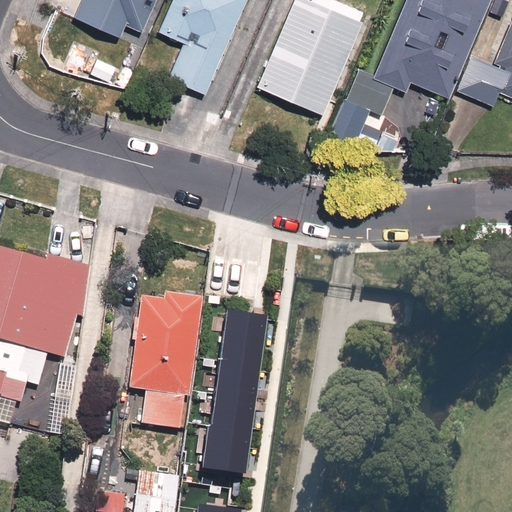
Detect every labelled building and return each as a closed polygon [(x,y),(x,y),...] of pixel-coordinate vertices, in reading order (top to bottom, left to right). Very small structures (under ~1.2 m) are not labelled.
[(123,27),(138,34),(154,0),(73,0),(65,18),(116,43),(123,27)] [(166,0),(153,32),(176,42),(162,77),(204,95),(243,0),(166,0)] [(342,0),(289,0),(250,84),(315,115),(364,10),(342,0)] [(401,0),(369,72),(407,90),(409,87),(443,102),(486,6),(473,0),(401,0)] [(511,4),(489,63),(469,55),(453,95),(494,112),(499,101),(511,105),(511,4)] [(382,129),(369,122),(374,113),(343,96),(317,141),(348,159),(356,145),(369,152),(382,129)] [(0,246),(0,400),(17,406),(24,383),(48,391),(87,275),(0,246)] [(290,277),(252,274),(250,320),(288,322),(290,277)] [(197,294),(159,290),(158,298),(137,296),(135,316),(131,316),(124,387),(141,388),(137,428),(177,431),(181,397),(188,398),(197,294)] [(188,451),(205,452),(201,501),(248,505),(252,456),(265,457),(274,340),(198,334),(188,451)] [(171,511),(176,474),(137,469),(131,511),(171,511)]
